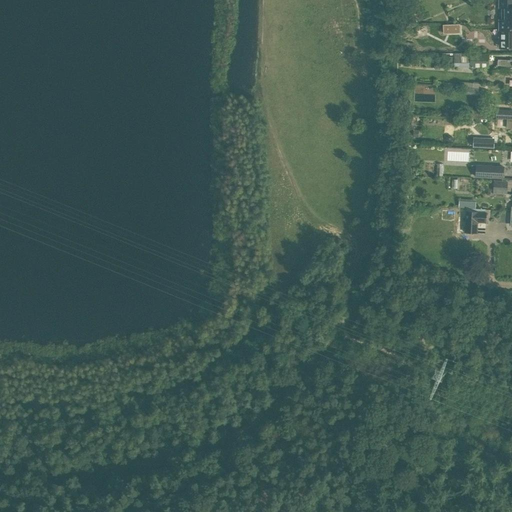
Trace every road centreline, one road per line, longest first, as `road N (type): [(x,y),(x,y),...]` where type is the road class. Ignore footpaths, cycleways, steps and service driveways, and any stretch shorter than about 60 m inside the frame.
road 1 (track): [(0,476),(111,470),(238,435),(271,410),(336,328)]
road 2 (track): [(336,328),(366,220),(370,155),(359,0)]
road 3 (unclassified): [(354,511),(424,329),(454,320),(511,337)]
